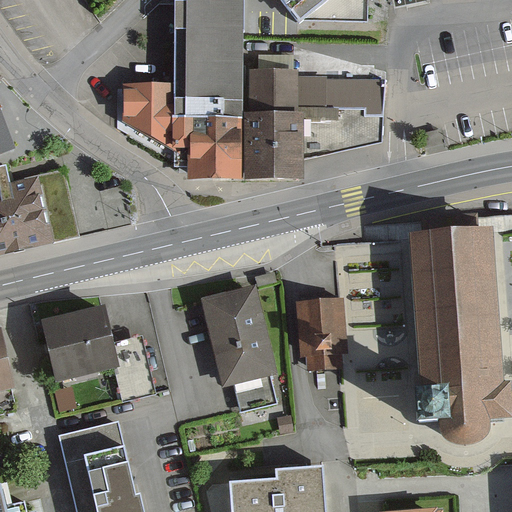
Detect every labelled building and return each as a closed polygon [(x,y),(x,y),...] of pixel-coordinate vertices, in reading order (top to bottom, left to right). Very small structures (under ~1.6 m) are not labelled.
[(280,0),(298,22),(326,0),(280,0)] [(262,4),(174,6),(176,86),(128,86),(128,140),(203,185),(261,183),(262,4)] [(265,113),(265,183),(324,179),(325,160),(383,146),(384,111),(265,113)] [(0,154),(11,151),(0,121),(0,154)] [(0,248),(55,236),(43,182),(21,187),(17,171),(0,174),(0,248)] [(483,430),(483,424),(511,422),(511,416),(501,236),(406,241),(417,426),(442,425),(442,432),(446,441),(454,447),(472,447),(480,440),(483,430)] [(331,298),(296,301),(301,373),(343,370),(338,297),(331,298)] [(269,299),(211,311),(226,387),(284,374),(269,299)] [(113,313),(44,330),(58,385),(126,369),(113,313)] [(11,338),(0,340),(0,398),(25,392),(11,338)] [(368,393),(401,391),(400,376),(367,378),(368,393)] [(278,410),(278,395),(239,396),(240,411),(278,410)] [(79,411),(78,397),(58,398),(59,412),(79,411)] [(119,424),(63,436),(79,511),(144,511),(141,496),(135,497),(119,424)] [(276,483),(229,486),(230,511),(327,511),(324,470),(275,474),(276,483)] [(9,506),(5,489),(0,489),(0,511),(26,511),(24,503),(9,506)]
